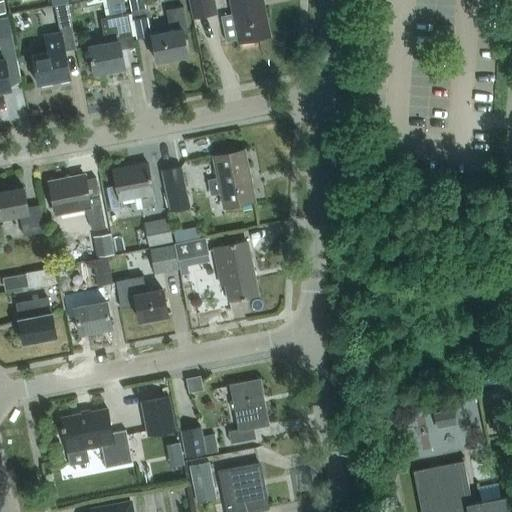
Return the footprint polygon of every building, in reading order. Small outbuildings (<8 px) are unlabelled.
[(105,0),(109,17),(125,14),(122,0),(105,0)] [(140,0),(127,0),(131,18),(144,15),(140,0)] [(239,42),(270,36),(262,0),(189,0),(193,17),(217,12),(214,0),(231,0),(234,13),(221,16),(226,41),(239,39),(239,42)] [(170,31),(151,34),(156,61),(188,55),(183,29),(187,28),(183,6),(166,9),(170,31)] [(104,44),(89,47),(94,73),(124,67),(119,42),(132,40),(127,13),(125,14),(109,17),(100,19),(104,44)] [(70,18),(56,20),(59,32),(47,34),(51,51),(32,54),(38,84),(70,78),(65,51),(76,49),(70,18)] [(0,91),(11,90),(6,63),(17,61),(12,35),(0,37),(0,91)] [(216,178),(208,180),(211,195),(220,194),(222,207),(224,207),(254,201),(244,150),(214,155),(212,156),(216,178)] [(147,163),(113,169),(118,198),(140,194),(142,207),(153,205),(151,194),(153,193),(147,163)] [(181,168),(162,172),(170,213),(190,209),(181,168)] [(85,175),(50,181),(55,213),(84,208),(92,229),(105,227),(100,195),(99,196),(97,184),(96,177),(86,179),(85,175)] [(23,187),(0,191),(0,218),(19,214),(24,235),(45,231),(39,204),(27,206),(23,187)] [(168,220),(144,224),(148,244),(171,240),(168,220)] [(181,225),(172,227),(175,242),(184,241),(182,229),(181,225)] [(113,254),(110,233),(93,236),(96,257),(113,254)] [(175,242),(178,259),(186,257),(207,253),(204,237),(184,241),(175,242)] [(226,283),(230,299),(258,294),(247,241),(215,247),(222,284),(226,283)] [(174,245),(150,250),(155,273),(178,269),(174,245)] [(106,257),(92,259),(97,285),(111,282),(106,257)] [(186,257),(178,259),(181,272),(188,270),(186,257)] [(53,267),(25,272),(28,287),(56,281),(53,267)] [(132,278),(116,281),(121,308),(137,305),(139,321),(167,315),(163,289),(146,292),(143,276),(132,278)] [(75,308),(79,332),(112,326),(107,302),(88,305),(86,294),(75,296),(77,307),(75,308)] [(34,299),(34,300),(16,303),(24,343),(57,337),(52,312),(50,312),(47,297),(34,299)] [(241,429),(229,431),(231,444),(256,439),(254,427),(267,424),(259,379),(231,385),(234,400),(231,401),(232,408),(236,408),(241,429)] [(148,435),(175,429),(169,396),(141,402),(148,435)] [(108,407),(62,416),(69,451),(102,445),(106,466),(133,461),(126,429),(113,431),(108,407)] [(457,425),(454,409),(433,413),(436,429),(457,425)] [(206,454),(202,436),(201,427),(181,431),(186,458),(206,454)] [(214,486),(209,461),(189,465),(194,490),(196,503),(216,500),(214,486)] [(509,511),(506,496),(472,502),(463,461),(413,471),(421,511),(509,511)] [(231,468),(220,470),(227,511),(255,511),(255,509),(267,507),(259,463),(231,468)] [(89,511),(131,511),(129,501),(101,507),(89,509),(89,511)]
